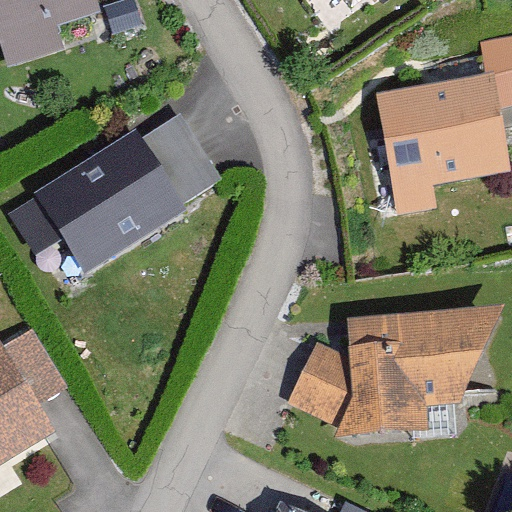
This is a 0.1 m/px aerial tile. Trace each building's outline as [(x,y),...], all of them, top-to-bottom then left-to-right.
[(0,0),(0,54),(5,70),(64,51),(58,33),(103,19),(96,0),(0,0)] [(494,80),(374,101),(395,222),(437,215),(433,193),(511,179),(494,80)] [(133,137),(3,220),(33,266),(63,247),(86,283),(186,220),(181,211),(219,186),(180,125),(141,149),(133,137)] [(503,318),(346,328),(349,362),(316,349),(287,410),(339,433),(332,446),(429,438),(427,413),(460,411),(503,318)] [(1,346),(0,346),(0,473),(57,439),(1,346)]
